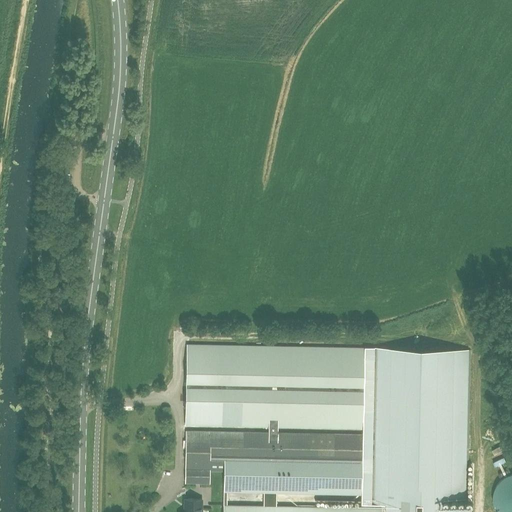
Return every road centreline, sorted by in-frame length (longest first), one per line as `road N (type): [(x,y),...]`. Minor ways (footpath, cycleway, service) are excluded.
road 1 (primary): [(78,511),(81,381),(104,200)]
road 2 (primary): [(104,200),(120,74),(117,0)]
road 3 (track): [(26,0),(0,177)]
